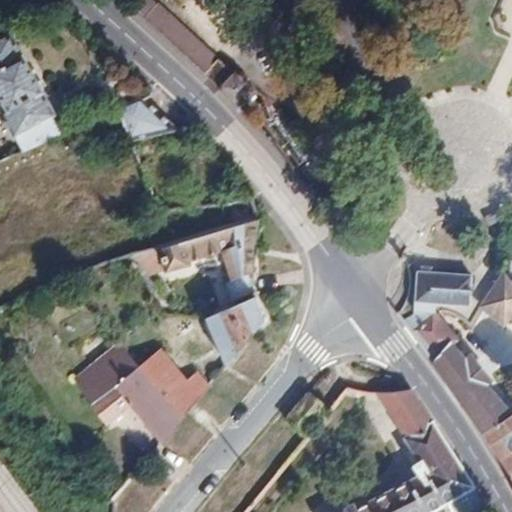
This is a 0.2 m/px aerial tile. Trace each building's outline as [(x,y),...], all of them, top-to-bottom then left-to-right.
[(216,87),(230,71),(157,7),(155,9),(145,0),(132,0),(128,5),(216,87)] [(20,155),(58,139),(48,120),(51,118),(7,39),(0,42),(0,103),(5,113),(0,115),(0,118),(11,140),(12,139),(20,155)] [(220,89),(223,94),(235,106),(237,107),(241,107),(248,101),(254,94),(254,91),(253,88),(242,76),(235,73),(232,73),(221,86),(220,89)] [(147,99),(122,110),(132,137),(179,131),(147,99)] [(485,219),(489,226),(507,218),(504,211),(485,219)] [(231,281),(253,273),(253,253),(254,243),(258,221),(158,250),(138,255),(142,270),(162,264),(165,273),(191,266),(190,262),(222,254),(231,281)] [(416,314),(403,323),(449,387),(477,363),(471,356),(467,359),(454,345),(459,340),(435,313),(436,312),(450,315),(457,318),(466,323),(471,327),(481,309),(504,327),(511,317),(511,277),(504,271),(480,306),(470,306),(472,276),(442,274),(440,299),(416,297),(414,312),(416,314)] [(417,272),(416,297),(440,299),(442,274),(417,272)] [(266,320),(256,297),(207,317),(226,367),(266,320)] [(182,421),(138,368),(120,346),(77,380),(92,402),(89,404),(106,425),(120,414),(118,413),(130,403),(163,443),(182,421)] [(138,368),(182,421),(194,405),(208,389),(197,376),(188,382),(161,349),(138,368)] [(488,375),(477,363),(449,387),(458,400),(488,375)] [(493,380),(488,375),(458,400),(511,474),(511,413),(488,385),(493,380)] [(487,511),(474,487),(433,422),(411,389),(377,392),(421,460),(412,466),(420,477),(357,509),(354,502),(343,509),(343,511),(429,511),(442,505),(445,511),(487,511)] [(325,408),(309,394),(286,420),(303,434),(325,408)]
